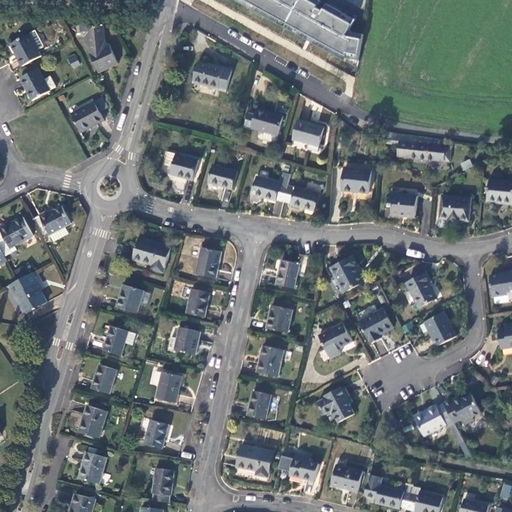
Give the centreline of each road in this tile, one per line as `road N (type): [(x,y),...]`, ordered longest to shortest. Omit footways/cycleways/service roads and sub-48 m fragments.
road 1 (residential): [(258,230),(204,499)]
road 2 (tertiary): [(84,285),(55,342),(12,511)]
road 3 (unclassified): [(166,10),(375,122)]
road 4 (tertiary): [(25,511),(84,285)]
road 5 (residential): [(258,230),(472,249)]
road 6 (residential): [(472,249),(475,341),(433,367),(399,374)]
road 7 (tertiary): [(122,167),(166,10)]
road 8 (unclassified): [(511,142),(375,122)]
road 9 (residential): [(132,198),(258,230)]
